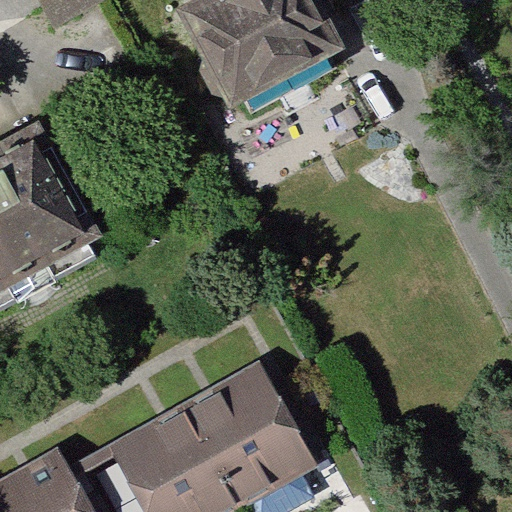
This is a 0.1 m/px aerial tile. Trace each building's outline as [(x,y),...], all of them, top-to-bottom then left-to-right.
[(37,0),(52,27),(101,0),(37,0)] [(359,41),(337,0),(186,0),(240,103),(359,41)] [(0,296),(110,240),(52,128),(0,154),(0,296)] [(236,511),(324,462),(264,359),(115,444),(155,511),(236,511)] [(104,511),(78,467),(65,444),(0,480),(0,511),(104,511)] [(155,511),(115,444),(78,467),(104,511),(155,511)]
